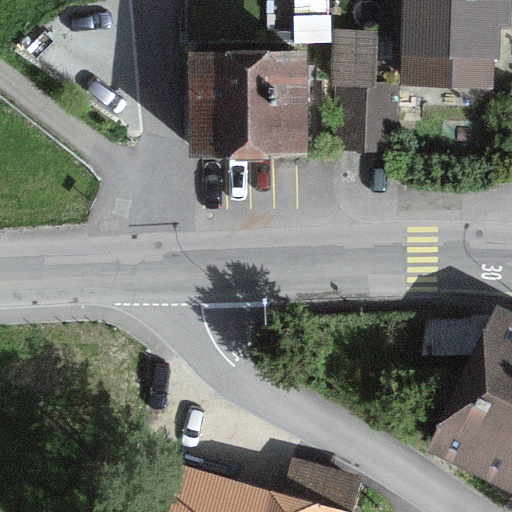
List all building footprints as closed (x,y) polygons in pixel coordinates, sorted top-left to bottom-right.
[(408,0),(407,80),(490,83),(494,25),(507,26),(508,0),(408,0)] [(371,35),(335,34),(333,80),(369,81),(371,35)] [(300,53),(195,54),(195,150),(301,149),(301,100),(306,100),(306,80),(300,80),(300,53)] [(337,142),(393,144),(395,90),(339,87),(337,142)] [(511,323),(495,315),(465,375),(511,397),(511,323)] [(511,397),(465,375),(433,439),(511,477),(511,397)] [(345,511),(355,480),(292,463),(281,502),(188,476),(178,511),(345,511)]
